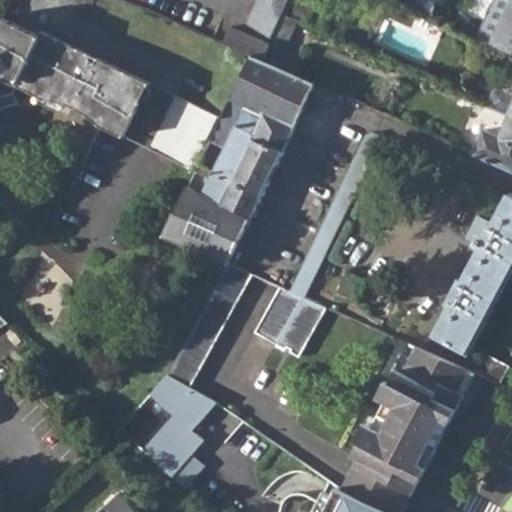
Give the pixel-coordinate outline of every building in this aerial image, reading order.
[(259,0),(245,32),(232,26),(225,43),(251,55),(263,59),(270,43),(283,14),(289,0),(259,0)] [(410,0),(409,4),(434,16),(438,0),(410,0)] [(510,50),(511,51),(511,2),(493,43),(510,50)] [(263,59),(278,66),(298,21),(283,14),(270,43),(263,59)] [(0,106),(15,100),(11,94),(16,84),(46,99),(75,108),(98,124),(123,136),(149,83),(98,58),(96,64),(40,36),(0,17),(0,106)] [(42,31),(40,36),(96,64),(98,58),(42,31)] [(164,235),(230,264),(263,195),(285,151),(316,83),(278,66),(263,59),(251,55),(221,118),(210,140),(226,148),(214,172),(198,164),(195,172),(211,180),(204,195),(187,187),(164,235)] [(149,149),(195,172),(198,164),(210,140),(221,118),(175,96),(149,149)] [(490,106),(483,125),(502,131),(508,112),(490,106)] [(476,153),(511,169),(511,124),(508,122),(507,125),(502,138),(486,131),(476,153)] [(292,291),(305,297),(384,136),(374,131),(367,135),(292,291)] [(395,177),(414,186),(427,157),(408,148),(395,177)] [(438,334),(471,351),(511,274),(511,193),(496,223),(479,215),(468,236),(485,246),(467,279),(464,277),(451,300),(455,302),(438,334)] [(166,375),(189,387),(253,274),(230,264),(166,375)] [(339,291),(360,300),(369,280),(349,271),(339,291)] [(292,352),(300,356),(328,307),(305,297),(292,291),(280,286),(255,331),(287,349),(288,346),(293,349),(292,352)] [(0,329),(10,324),(0,313),(0,329)] [(357,494),(391,511),(404,511),(477,371),(474,369),(426,348),(420,360),(403,351),(395,367),(398,369),(383,398),(396,405),(383,430),(371,423),(355,453),(361,456),(352,473),(365,479),(357,494)] [(477,371),(500,381),(508,367),(482,354),(474,369),(477,371)] [(189,387),(166,375),(149,394),(174,415),(142,451),(186,489),(207,465),(194,453),(206,439),(194,430),(218,402),(189,387)] [(344,488),(357,494),(365,479),(352,473),(344,488)] [(391,511),(357,494),(344,488),(339,485),(324,511),(391,511)] [(143,511),(124,491),(100,511),(143,511)]
